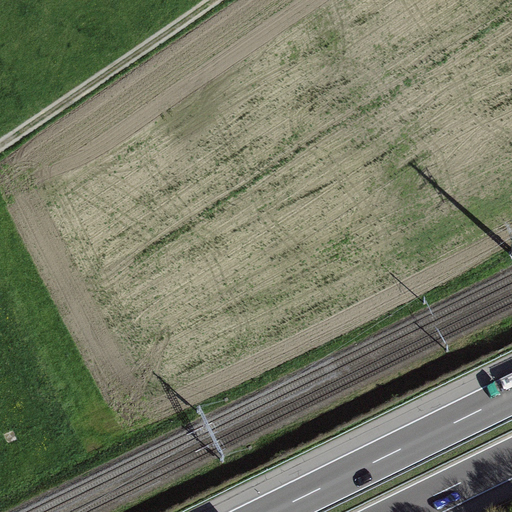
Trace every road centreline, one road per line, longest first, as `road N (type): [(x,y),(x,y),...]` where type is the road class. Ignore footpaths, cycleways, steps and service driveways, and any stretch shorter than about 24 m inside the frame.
road 1 (motorway): [(511,394),(271,511)]
road 2 (track): [(0,145),(213,0)]
road 3 (motorway): [(400,511),(511,457)]
